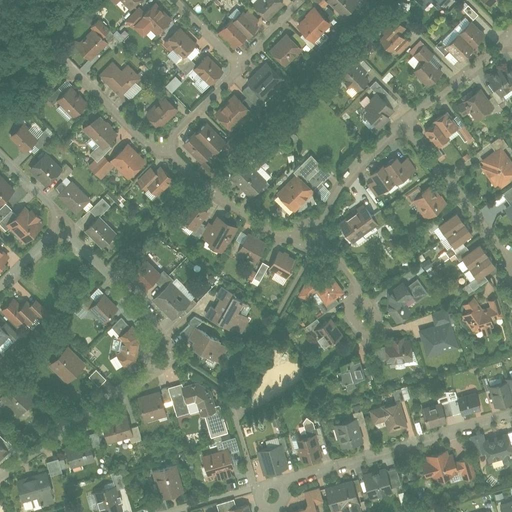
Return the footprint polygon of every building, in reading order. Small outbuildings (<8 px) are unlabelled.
[(92,11),(101,2),(99,0),(96,0),(89,7),(92,11)] [(171,18),(153,0),(143,10),(139,5),(123,20),(132,29),(134,27),(139,32),(147,24),(155,33),(171,18)] [(255,0),(252,3),(268,19),(283,2),(280,0),(255,0)] [(357,0),(326,0),(343,15),(357,0)] [(414,0),(424,9),(430,2),(436,8),(444,0),(414,0)] [(330,22),(313,6),(295,25),(313,41),(330,22)] [(230,17),(217,31),(233,47),(246,33),(249,36),(260,24),(243,8),(232,19),(230,17)] [(406,26),(392,13),(379,27),(389,38),(383,44),(389,51),(393,47),(398,52),(409,40),(400,32),(406,26)] [(91,27),(74,44),(89,59),(106,42),(101,37),(109,29),(98,18),(89,26),(91,27)] [(470,20),(458,33),(471,46),(484,33),(470,20)] [(195,42),(178,26),(161,44),(169,51),(171,49),(180,57),(195,42)] [(301,48),(285,33),(269,49),(285,65),(301,48)] [(458,33),(445,46),(459,59),(471,46),(458,33)] [(420,62),(410,72),(424,86),(441,70),(429,57),(432,54),(423,44),(413,54),(420,62)] [(209,84),(223,70),(205,53),(191,67),(209,84)] [(366,71),(349,55),(336,69),(353,85),(357,89),(367,77),(363,74),(366,71)] [(111,60),(97,74),(120,97),(140,77),(126,63),(120,69),(111,60)] [(284,78),(265,60),(245,81),(264,99),(284,78)] [(179,68),(183,73),(190,67),(186,62),(179,68)] [(499,66),(486,76),(501,96),(511,87),(511,63),(503,70),(499,66)] [(169,90),(178,81),(173,75),(163,85),(169,90)] [(396,102),(375,80),(369,86),(375,91),(369,97),(370,99),(363,106),(366,109),(363,112),(378,128),(390,117),(387,115),(393,109),(391,106),(396,102)] [(72,116),(87,101),(70,85),(56,100),(72,116)] [(463,99),(455,104),(462,116),(469,111),(474,119),(493,106),(479,86),(474,90),(472,88),(460,96),(463,99)] [(233,93),(214,112),(232,130),(251,110),(233,93)] [(177,109),(163,95),(143,115),(157,128),(177,109)] [(435,121),(423,129),(434,146),(447,137),(445,134),(457,126),(446,109),(433,118),(435,121)] [(100,148),(116,132),(99,113),(82,129),(100,148)] [(20,120),(5,134),(23,151),(37,137),(20,120)] [(193,131),(180,143),(199,162),(211,150),(214,152),(225,141),(206,122),(195,133),(193,131)] [(511,179),(511,160),(502,148),(507,144),(500,135),(489,143),(494,150),(476,163),(496,191),(511,179)] [(126,176),(143,160),(126,142),(109,158),(126,176)] [(43,150),(26,167),(43,183),(59,167),(43,150)] [(372,180),(366,184),(375,196),(395,182),(396,184),(416,170),(407,157),(400,161),(396,155),(382,165),(381,163),(367,172),(372,180)] [(246,160),(229,177),(239,187),(256,170),(246,160)] [(155,196),(173,180),(160,165),(155,170),(151,166),(136,179),(142,186),(144,184),(155,196)] [(256,170),(239,187),(249,197),(266,180),(256,170)] [(296,173),(275,192),(293,211),(314,191),(296,173)] [(0,174),(0,202),(14,189),(0,174)] [(72,180),(56,195),(74,213),(90,198),(72,180)] [(423,218),(445,203),(430,181),(420,188),(417,184),(403,194),(410,204),(413,202),(423,218)] [(511,186),(503,193),(509,202),(503,207),(511,219),(511,186)] [(193,230),(208,212),(191,198),(176,216),(193,230)] [(376,222),(362,204),(337,223),(351,241),(376,222)] [(25,205),(6,223),(24,241),(43,223),(39,218),(41,216),(32,207),(30,209),(25,205)] [(445,235),(463,222),(455,210),(437,224),(445,235)] [(100,213),(83,229),(100,247),(117,231),(100,213)] [(222,251),(236,227),(215,215),(201,239),(222,251)] [(453,246),(471,233),(463,222),(445,235),(453,246)] [(255,261),(265,243),(246,233),(236,250),(255,261)] [(485,253),(477,242),(459,255),(467,266),(485,253)] [(139,246),(122,263),(142,283),(158,266),(139,246)] [(0,267),(10,258),(0,248),(0,267)] [(286,277),(296,259),(277,249),(268,268),(286,277)] [(493,264),(485,253),(467,266),(475,277),(493,264)] [(259,262),(255,271),(249,269),(245,279),(257,284),(265,264),(259,262)] [(324,304),(343,291),(326,268),(304,282),(297,294),(309,300),(311,293),(315,291),(324,304)] [(168,273),(149,292),(168,312),(187,293),(168,273)] [(472,277),(461,287),(466,293),(477,284),(472,277)] [(386,308),(396,321),(410,311),(407,305),(426,292),(417,279),(407,285),(402,280),(387,290),(386,308)] [(232,291),(221,285),(215,294),(219,297),(213,306),(209,304),(203,314),(216,321),(216,319),(231,328),(232,326),(241,332),(249,316),(239,311),(245,301),(231,293),(232,291)] [(103,290),(87,306),(101,321),(117,305),(103,290)] [(0,308),(0,312),(13,326),(21,318),(26,323),(34,314),(39,319),(49,309),(35,296),(30,302),(26,298),(21,303),(13,295),(0,308)] [(482,307),(473,296),(462,303),(466,310),(461,314),(472,329),(479,328),(481,332),(490,330),(489,327),(493,326),(491,318),(503,315),(497,296),(487,299),(489,305),(482,307)] [(79,318),(84,311),(77,305),(71,311),(79,318)] [(435,324),(418,329),(426,356),(458,347),(446,307),(431,312),(435,324)] [(341,332),(330,316),(313,329),(324,344),(341,332)] [(117,348),(113,351),(125,367),(135,359),(140,334),(130,323),(116,335),(119,338),(117,348)] [(220,339),(193,326),(187,337),(192,340),(188,349),(221,364),(229,347),(218,343),(220,339)] [(0,343),(8,335),(0,327),(0,343)] [(412,359),(410,339),(403,339),(402,337),(390,338),(390,342),(383,342),(385,362),(412,359)] [(66,343),(45,364),(64,382),(84,361),(66,343)] [(371,379),(368,367),(361,368),(359,360),(353,361),(352,357),(338,360),(340,369),(337,369),(341,383),(363,377),(365,381),(371,379)] [(92,369),(86,376),(97,386),(103,378),(92,369)] [(488,385),(494,406),(511,401),(511,374),(504,377),(505,380),(488,385)] [(15,378),(0,393),(0,399),(15,415),(33,396),(15,378)] [(180,384),(167,387),(175,416),(188,413),(185,402),(195,399),(200,415),(203,414),(210,437),(227,432),(220,405),(214,406),(209,390),(195,381),(181,385),(180,384)] [(405,386),(390,389),(393,400),(407,397),(405,386)] [(159,391),(136,396),(143,422),(165,417),(159,391)] [(480,409),(474,391),(456,397),(461,415),(480,409)] [(387,432),(407,426),(399,399),(368,408),(372,423),(384,419),(387,432)] [(420,407),(426,428),(446,422),(440,401),(420,407)] [(125,412),(99,420),(106,443),(132,435),(125,412)] [(332,423),(339,447),(361,441),(355,417),(332,423)] [(484,431),(470,435),(477,455),(487,451),(491,463),(503,459),(505,465),(511,462),(511,448),(507,432),(486,439),(484,431)] [(300,461),(321,455),(315,432),(294,438),(300,461)] [(87,438),(63,445),(69,467),(93,460),(87,438)] [(255,450),(262,474),(288,466),(281,442),(255,450)] [(227,447),(200,455),(206,476),(214,473),(215,477),(230,472),(229,469),(233,467),(227,447)] [(426,460),(420,462),(424,478),(431,476),(433,480),(460,471),(463,480),(476,475),(470,455),(454,460),(452,452),(448,454),(446,449),(425,455),(426,460)] [(177,464),(163,468),(170,493),(184,489),(177,464)] [(385,466),(361,473),(368,499),(392,492),(391,487),(400,485),(395,468),(386,470),(385,466)] [(163,468),(149,472),(155,497),(170,493),(163,468)] [(112,485),(92,491),(98,511),(112,511),(121,510),(115,489),(124,487),(120,470),(109,474),(112,485)] [(52,501),(44,471),(15,478),(22,503),(31,501),(33,506),(52,501)] [(352,479),(323,487),(330,511),(341,509),(341,511),(355,511),(361,511),(352,479)] [(323,502),(318,486),(303,491),(306,500),(303,505),(289,509),(287,511),(316,511),(315,504),(323,502)] [(162,498),(149,503),(152,511),(153,511),(165,507),(162,498)] [(249,511),(247,503),(235,506),(233,499),(216,503),(218,511),(228,509),(228,511),(249,511)] [(511,511),(511,500),(502,503),(504,511),(511,511)] [(73,511),(71,503),(64,505),(65,511),(60,511),(73,511)]
